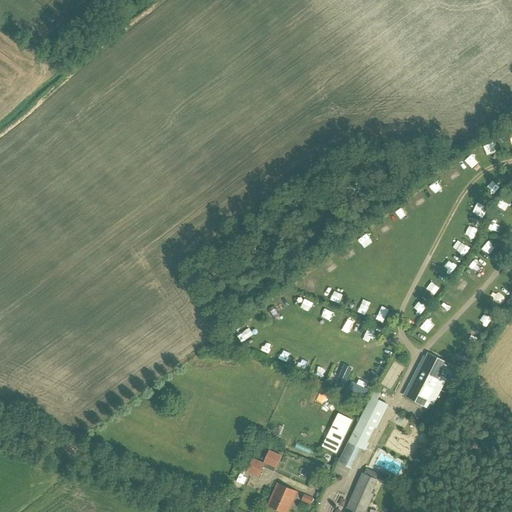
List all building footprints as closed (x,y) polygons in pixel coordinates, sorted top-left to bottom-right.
[(491,155),(499,152),(495,141),(487,144),(491,155)] [(460,180),(467,174),(459,165),(452,171),(460,180)] [(406,206),(411,217),(419,212),(414,202),(406,206)] [(388,221),(394,230),(401,224),(395,216),(388,221)] [(501,233),(502,223),(492,222),(492,232),(501,233)] [(379,241),(387,234),(380,226),(372,234),(379,241)] [(473,227),(468,235),(476,239),(480,231),(473,227)] [(361,242),(355,246),(361,255),(367,251),(361,242)] [(494,244),(488,251),(493,256),(499,249),(494,244)] [(342,256),(348,266),(356,262),(350,251),(342,256)] [(471,269),(480,275),(486,266),(477,261),(471,269)] [(453,262),(446,267),(453,276),(460,270),(453,262)] [(328,280),(335,274),(329,266),(322,272),(328,280)] [(462,281),(457,288),(465,294),(470,286),(462,281)] [(318,291),(318,283),(308,283),(308,291),(318,291)] [(437,299),(443,291),(439,287),(432,294),(437,299)] [(338,293),(334,302),(342,305),(346,297),(338,293)] [(306,307),(317,310),(319,304),(307,301),(306,307)] [(447,301),(441,309),(448,315),(455,308),(447,301)] [(277,320),(283,313),(275,305),(269,312),(277,320)] [(369,318),(373,309),(364,305),(360,314),(369,318)] [(329,310),(324,319),(334,324),(339,315),(329,310)] [(347,329),(354,332),(359,323),(351,319),(347,329)] [(429,323),(424,330),(432,336),(437,329),(429,323)] [(246,332),(249,341),(256,339),(253,330),(246,332)] [(456,383),(461,375),(448,368),(450,364),(427,352),(421,363),(407,391),(434,405),(447,379),(456,383)] [(320,377),(327,381),(336,365),(329,361),(320,377)] [(335,383),(343,387),(352,367),(344,363),(335,383)] [(352,380),(349,387),(367,396),(370,389),(352,380)] [(376,429),(388,405),(377,400),(381,393),(375,389),(338,462),(352,469),(362,448),(366,450),(369,443),(368,443),(375,428),(376,429)] [(356,423),(341,415),(325,447),(339,455),(356,423)] [(269,450),(264,462),(264,463),(263,466),(263,468),(274,472),(282,455),(269,450)] [(263,466),(264,463),(264,462),(253,458),(252,462),(247,472),(259,477),(263,466)] [(327,475),(331,466),(324,463),(320,472),(327,475)] [(379,482),(386,486),(391,477),(383,473),(379,482)] [(371,493),(377,480),(364,474),(358,487),(356,486),(346,507),(356,511),(365,511),(373,494),(371,493)] [(281,511),(287,511),(297,492),(278,483),(268,506),(281,511)] [(311,505),(313,499),(304,495),(301,501),(311,505)]
